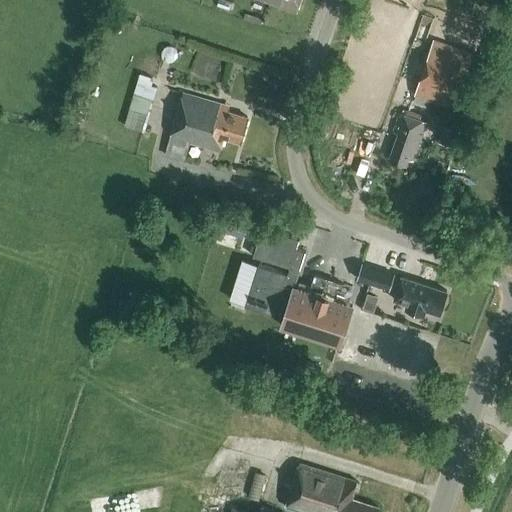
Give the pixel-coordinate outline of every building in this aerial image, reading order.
[(269,0),(296,9),(299,0),(269,0)] [(414,94),(450,106),(468,52),(433,39),(414,94)] [(202,49),(195,74),(220,81),(227,56),(202,49)] [(130,123),(148,128),(163,74),(145,70),(130,123)] [(240,142),(247,115),(228,110),(229,104),(183,91),(165,154),(185,160),(190,142),(220,150),(223,137),(240,142)] [(419,118),(420,114),(407,109),(406,114),(400,112),(393,131),(398,132),(389,158),(406,164),(408,158),(412,160),(426,120),(419,118)] [(454,147),(460,131),(443,125),(437,142),(454,147)] [(221,215),(217,229),(242,236),(246,223),(221,215)] [(296,279),(305,251),(296,248),(299,238),(262,226),(253,255),(290,267),(288,273),(258,263),(245,304),(275,313),(276,308),(285,311),(281,324),(340,343),(352,304),(348,302),(349,297),(338,293),(341,283),(313,274),(310,284),(296,279)] [(221,259),(217,271),(241,279),(245,266),(221,259)] [(357,277),(389,288),(395,272),(362,261),(357,277)] [(439,313),(446,290),(401,275),(394,298),(408,303),(407,306),(426,312),(427,309),(439,313)] [(376,511),(379,506),(351,497),(356,480),(297,461),(283,505),(305,511),(376,511)]
